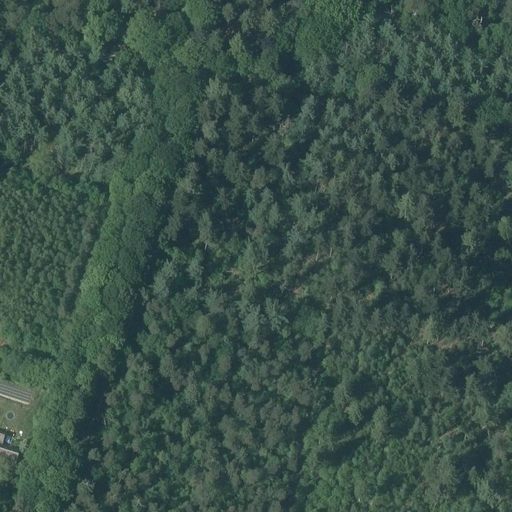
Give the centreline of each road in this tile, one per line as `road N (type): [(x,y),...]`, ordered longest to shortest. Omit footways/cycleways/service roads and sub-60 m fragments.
road 1 (track): [(36,511),(180,74)]
road 2 (track): [(0,45),(205,78),(245,73),(333,0)]
road 3 (track): [(511,141),(476,118),(205,78)]
